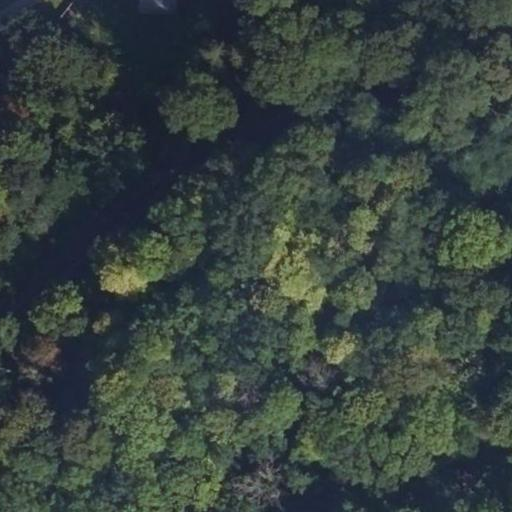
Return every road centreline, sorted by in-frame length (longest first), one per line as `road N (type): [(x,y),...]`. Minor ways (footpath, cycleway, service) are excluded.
road 1 (tertiary): [(0,349),(137,205),(194,170),(511,34)]
road 2 (residential): [(511,453),(376,481),(296,511)]
